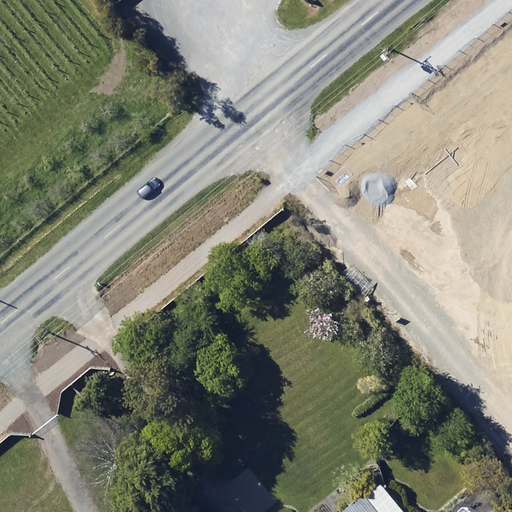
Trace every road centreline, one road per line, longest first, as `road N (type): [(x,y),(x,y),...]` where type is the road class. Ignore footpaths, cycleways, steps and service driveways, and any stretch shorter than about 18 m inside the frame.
road 1 (tertiary): [(511,399),(266,103)]
road 2 (tertiary): [(266,103),(0,323)]
road 3 (tertiary): [(391,0),(266,103)]
